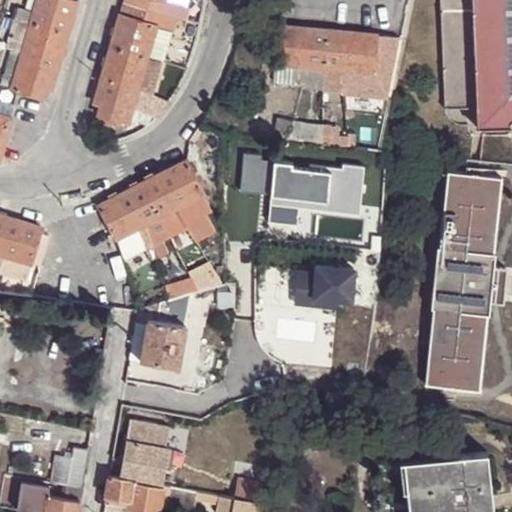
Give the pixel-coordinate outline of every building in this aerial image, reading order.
[(67,0),(38,0),(32,23),(67,34),(76,2),(67,0)] [(155,26),(145,57),(164,62),(178,17),(184,18),(187,7),(162,0),(162,1),(157,0),(126,0),(125,4),(145,8),(141,22),(155,26)] [(476,111),(477,131),(511,128),(511,0),(439,0),(446,113),(476,111)] [(121,16),(141,22),(145,8),(125,4),(121,16)] [(111,47),(145,57),(155,26),(141,22),(121,16),(120,15),(111,47)] [(16,48),(24,50),(32,24),(15,19),(7,48),(16,51),(16,48)] [(32,24),(24,50),(22,58),(15,80),(13,89),(42,98),(44,88),(46,81),(52,83),(59,59),(67,34),(32,23),(32,24)] [(387,93),(401,34),(277,27),(274,83),(302,84),(302,88),(387,93)] [(128,119),(130,111),(138,84),(145,57),(111,47),(96,96),(103,98),(101,105),(95,126),(112,131),(115,120),(127,122),(128,119)] [(22,58),(24,50),(16,48),(16,51),(15,55),(22,58)] [(15,80),(22,58),(15,55),(11,54),(7,69),(4,68),(4,72),(5,72),(4,78),(15,80)] [(145,57),(138,84),(146,86),(145,90),(155,93),(164,62),(145,57)] [(0,76),(0,85),(13,89),(15,80),(4,78),(0,76)] [(138,84),(130,111),(153,118),(155,118),(165,101),(158,94),(155,93),(145,90),(146,86),(138,84)] [(95,102),(101,105),(103,98),(96,96),(95,102)] [(0,114),(11,118),(15,105),(0,100),(0,114)] [(153,118),(130,111),(128,119),(150,125),(153,118)] [(0,114),(0,155),(11,118),(0,114)] [(301,141),(303,125),(303,123),(277,121),(275,139),(301,141)] [(301,141),(323,143),(324,128),(303,125),(301,141)] [(351,146),(352,137),(333,135),(333,144),(351,146)] [(351,146),(363,146),(364,137),(352,136),(352,137),(351,146)] [(260,154),(242,152),(239,185),(257,186),(259,158),(260,154)] [(272,159),(259,158),(257,186),(239,185),(239,190),(269,193),(272,159)] [(291,161),(272,159),(269,193),(266,221),(295,223),(297,206),(297,197),(358,203),(362,164),(341,161),(340,165),(307,163),(307,167),(290,165),(291,161)] [(116,239),(124,258),(146,246),(138,227),(141,225),(145,232),(153,228),(149,221),(171,209),(174,216),(176,215),(180,221),(188,217),(180,204),(194,196),(203,211),(211,208),(188,160),(122,194),(99,206),(116,239)] [(502,178),(449,172),(425,386),(479,392),(489,303),(504,304),(508,268),(493,267),(502,178)] [(141,225),(138,227),(146,246),(151,258),(168,251),(163,238),(170,235),(167,229),(188,220),(203,211),(194,196),(180,204),(188,217),(180,221),(176,215),(174,216),(171,209),(149,221),(153,228),(145,232),(141,225)] [(358,203),(297,197),(297,206),(358,212),(358,203)] [(31,262),(40,232),(41,227),(15,219),(0,214),(0,252),(2,254),(31,262)] [(50,236),(40,232),(31,262),(41,266),(50,236)] [(31,262),(2,254),(0,261),(0,270),(26,278),(31,262)] [(298,268),(295,300),(314,302),(316,293),(338,296),(352,298),(355,265),(317,262),(316,270),(298,268)] [(192,293),(150,306),(149,319),(186,325),(192,293)] [(316,293),(314,302),(337,304),(338,296),(316,293)] [(150,306),(138,310),(130,359),(141,361),(149,319),(150,306)] [(186,325),(149,319),(141,361),(179,367),(186,325)] [(120,476),(110,475),(105,501),(159,510),(169,447),(165,445),(168,426),(130,419),(120,476)] [(86,487),(92,449),(79,446),(76,457),(72,486),(86,487)] [(435,448),(435,459),(451,458),(449,446),(435,448)] [(451,458),(435,459),(401,464),(406,511),(497,511),(491,453),(451,458)] [(72,486),(76,457),(56,454),(52,482),(72,486)] [(263,499),(267,477),(238,473),(235,495),(263,499)] [(31,511),(47,511),(50,495),(51,486),(25,483),(20,510),(31,511)] [(84,500),(85,493),(66,490),(65,497),(84,500)] [(82,511),(84,500),(65,497),(50,495),(47,511),(82,511)] [(260,511),(263,499),(235,495),(231,511),(235,511),(260,511)]
